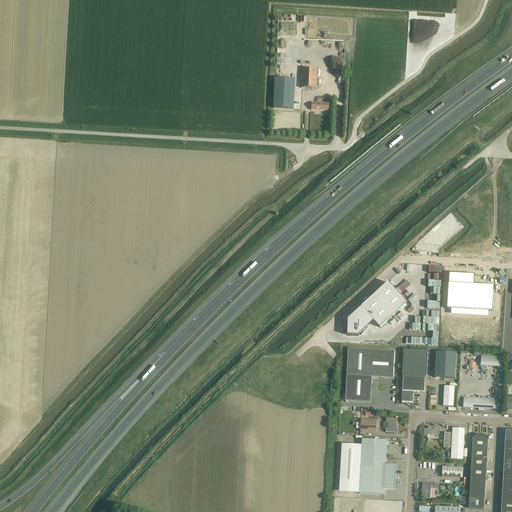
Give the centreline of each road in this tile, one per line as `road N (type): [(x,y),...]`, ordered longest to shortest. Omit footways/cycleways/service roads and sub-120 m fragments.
road 1 (motorway): [(54,511),(168,375),(284,258),(511,72)]
road 2 (motorway): [(511,57),(338,191),(169,353)]
road 3 (unclassified): [(336,147),(0,127)]
road 4 (residential): [(511,264),(399,259),(292,360)]
road 5 (motorway): [(169,353),(0,508)]
road 6 (motorway): [(169,353),(33,511)]
road 7 (unclassified): [(496,422),(414,422),(409,511)]
